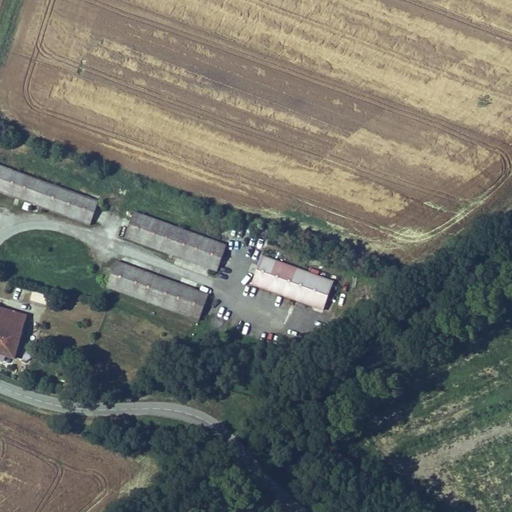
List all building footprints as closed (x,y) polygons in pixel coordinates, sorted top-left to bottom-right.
[(0,163),(0,188),(87,220),(96,196),(0,163)] [(132,206),(122,233),(215,265),(225,237),(132,206)] [(263,249),(253,278),(326,303),(337,273),(263,249)] [(113,256),(104,281),(197,313),(206,288),(113,256)] [(11,295),(21,298),(24,288),(14,285),(11,295)] [(0,350),(12,354),(18,334),(24,314),(0,306),(0,350)]
